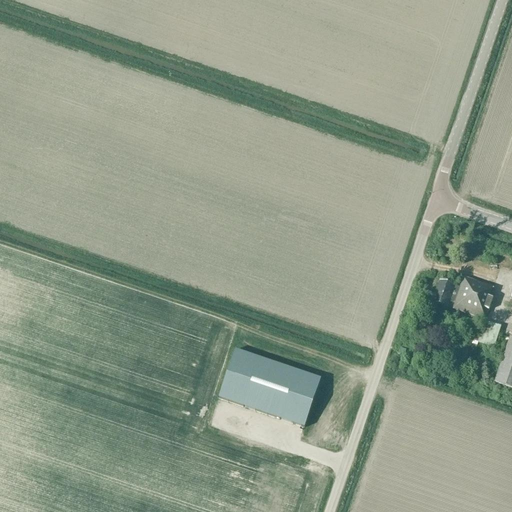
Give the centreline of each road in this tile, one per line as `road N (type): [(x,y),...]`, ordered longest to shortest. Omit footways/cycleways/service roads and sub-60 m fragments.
road 1 (track): [(0,249),(376,377)]
road 2 (tertiary): [(330,511),(436,198)]
road 3 (tertiary): [(436,198),(503,0)]
